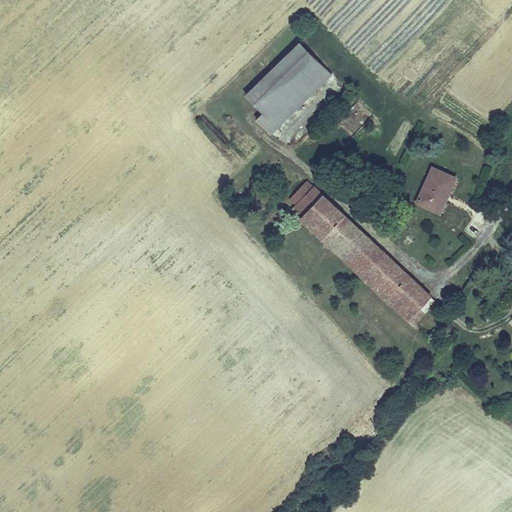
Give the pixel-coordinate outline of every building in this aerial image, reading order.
[(296,39),(272,61),(304,95),(329,72),(296,39)] [(304,95),(272,61),(240,90),(258,109),(269,99),(284,114),(304,95)] [(269,99),(258,109),(251,115),(266,130),(284,114),(269,99)] [(442,192),(451,173),(428,162),(411,198),(430,208),(438,191),(442,192)] [(284,201),(333,247),(355,224),(306,178),(305,179),(300,175),(282,193),(286,198),(284,201)] [(474,236),(478,227),(469,223),(465,231),(474,236)] [(358,270),(380,248),(355,224),(333,247),(358,270)] [(431,297),(425,291),(380,248),(358,270),(410,319),(420,307),(422,309),(431,297)]
